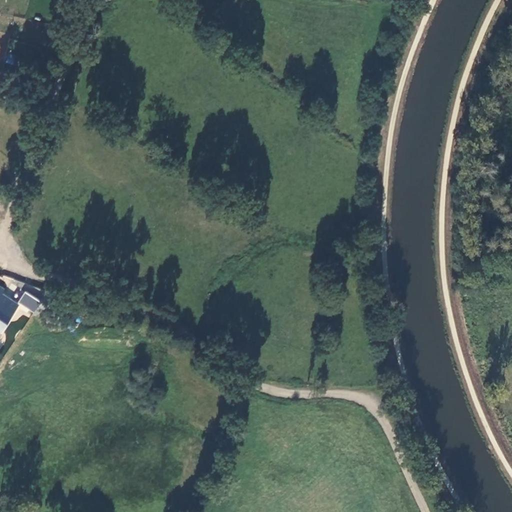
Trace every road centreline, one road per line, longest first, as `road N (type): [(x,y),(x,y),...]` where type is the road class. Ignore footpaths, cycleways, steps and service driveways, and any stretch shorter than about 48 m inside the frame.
road 1 (track): [(2,257),(169,323),(254,389),(371,401)]
road 2 (track): [(2,257),(9,211),(93,0)]
road 3 (track): [(371,401),(428,511)]
